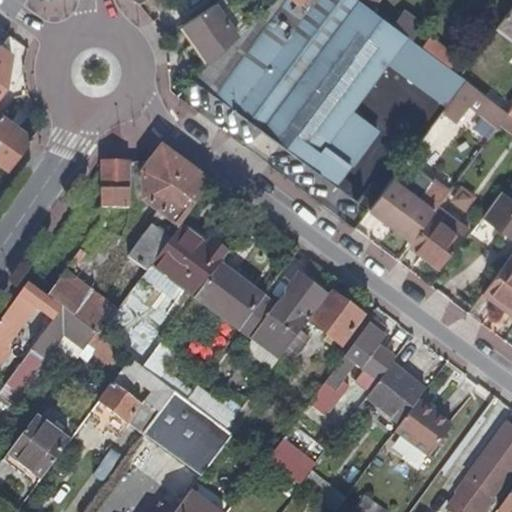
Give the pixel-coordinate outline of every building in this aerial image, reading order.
[(352,5),(345,0),(280,0),(230,48),(205,71),(191,84),(335,193),(377,133),(352,115),(389,64),(409,78),(424,57),(418,53),(405,44),(387,31),(366,15),(352,5)] [(356,0),(352,5),(366,15),(377,0),(356,0)] [(406,5),(387,31),(405,44),(424,18),(406,5)] [(511,9),(497,31),(511,42),(511,9)] [(230,48),(205,11),(178,28),(205,71),(230,48)] [(427,41),(418,53),(424,57),(447,74),(455,62),(427,41)] [(498,130),(507,118),(465,87),(441,119),(457,130),(475,120),(495,135),(498,130)] [(511,122),(507,118),(498,130),(511,140),(511,122)] [(0,169),(8,176),(31,142),(0,119),(0,169)] [(179,227),(205,191),(205,190),(204,189),(205,188),(180,169),(158,153),(145,169),(140,176),(141,195),(141,201),(160,216),(128,262),(145,274),(149,269),(179,227)] [(129,195),(129,168),(101,167),(100,170),(100,212),(128,214),(129,195)] [(145,169),(129,168),(129,195),(141,195),(140,176),(145,169)] [(384,227),(411,247),(430,222),(449,197),(432,185),(423,198),(427,201),(422,208),(407,197),(384,227)] [(449,205),(469,212),(476,194),(456,186),(449,205)] [(487,217),(511,236),(511,189),(508,195),(505,193),(487,217)] [(408,252),(442,277),(464,247),(430,222),(411,247),(408,252)] [(201,242),(179,227),(149,269),(184,294),(194,302),(217,270),(226,258),(202,240),(201,242)] [(80,252),(45,302),(59,313),(93,337),(96,340),(116,312),(74,281),(79,275),(74,271),(86,256),(80,252)] [(511,256),(484,293),(511,313),(511,256)] [(184,294),(149,269),(145,274),(138,283),(173,309),(184,294)] [(261,303),(217,270),(194,302),(193,303),(237,335),(261,303)] [(244,353),(268,371),(323,297),(298,278),(282,298),(280,296),(246,341),(251,344),(244,353)] [(24,287),(0,319),(0,347),(2,350),(20,326),(22,328),(34,311),(51,324),(59,313),(45,302),(24,287)] [(360,321),(327,297),(306,325),(339,350),(360,321)] [(51,324),(0,392),(0,402),(8,408),(52,348),(74,364),(93,337),(59,313),(51,324)] [(391,365),(375,353),(385,340),(367,326),(329,379),(338,386),(355,363),(379,381),(388,370),(391,365)] [(308,344),(298,337),(284,356),(301,369),(307,360),(300,355),(308,344)] [(159,348),(141,373),(145,377),(162,389),(172,396),(185,407),(193,396),(163,374),(174,359),(159,348)] [(126,363),(108,388),(116,394),(135,369),(126,363)] [(423,395),(388,370),(379,381),(363,403),(398,429),(414,406),(423,395)] [(162,389),(145,377),(138,388),(153,400),(162,389)] [(95,405),(140,439),(141,438),(158,414),(144,403),(139,411),(116,394),(108,388),(95,405)] [(193,396),(185,407),(193,412),(202,399),(195,393),(193,396)] [(185,407),(172,396),(158,414),(141,438),(199,481),(230,440),(225,436),(209,424),(193,412),(185,407)] [(202,399),(193,412),(209,424),(219,411),(202,399)] [(450,432),(414,406),(398,429),(391,439),(427,465),(450,432)] [(219,411),(209,424),(225,436),(235,423),(219,411)] [(3,459),(36,485),(65,446),(31,421),(3,459)] [(484,511),(511,474),(511,440),(505,435),(465,489),(467,491),(451,511),(484,511)] [(267,461),(298,485),(316,463),(284,438),(267,461)] [(309,476),(298,491),(326,511),(337,511),(345,502),(309,476)] [(511,511),(511,489),(496,511),(511,511)] [(215,511),(191,493),(177,511),(215,511)] [(378,511),(361,500),(352,511),(378,511)]
